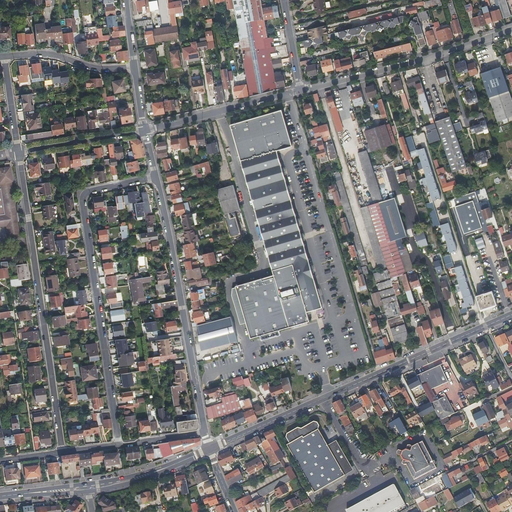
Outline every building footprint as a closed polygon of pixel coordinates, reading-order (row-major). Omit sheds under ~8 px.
[(147,2),(146,0),(141,0),(142,1),(139,1),(137,1),(139,13),(149,12),(149,10),(147,2)] [(173,2),(172,0),(167,0),(172,26),(177,25),(174,12),(173,2)] [(225,0),(227,9),(234,8),(232,0),(225,0)] [(232,0),(234,8),(240,40),(250,96),(277,89),(277,87),(275,76),(273,68),(272,60),(270,52),(270,47),(269,42),(268,37),(267,32),(265,21),(262,8),(261,0),(232,0)] [(312,0),(314,9),(321,8),(325,7),(323,0),(312,0)] [(499,9),(500,9),(497,0),(492,0),(496,10),(490,12),(493,21),(501,18),(499,9)] [(497,0),(500,9),(503,18),(510,16),(505,0),(497,0)] [(157,1),(147,2),(149,10),(158,8),(157,1)] [(176,2),(173,2),(174,12),(182,11),(181,5),(181,1),(176,2)] [(452,1),(446,3),(452,23),(458,21),(455,11),(452,1)] [(113,5),(112,5),(111,3),(110,4),(110,6),(104,7),(105,14),(114,13),(113,5)] [(376,5),(347,12),(348,18),(360,15),(360,13),(377,8),(376,5)] [(471,5),(465,7),(467,13),(473,11),(471,5)] [(277,6),(262,8),(265,21),(280,18),(277,6)] [(487,23),(492,21),(490,12),(488,7),(482,9),(487,23)] [(33,8),(22,9),(23,16),(34,15),(33,8)] [(482,14),(472,18),(475,27),(486,24),(482,14)] [(392,19),(383,21),(384,27),(390,26),(394,28),(397,24),(404,22),(405,16),(405,15),(395,18),(392,19)] [(420,46),(426,44),(418,16),(414,18),(415,19),(411,25),(414,27),(415,31),(417,31),(419,39),(418,39),(420,46)] [(374,23),(370,24),(372,30),(378,29),(381,31),(382,29),(385,29),(384,27),(383,21),(374,23)] [(454,33),(461,31),(458,21),(452,23),(450,23),(454,33)] [(63,43),(62,34),(61,30),(60,25),(51,26),(51,28),(45,29),(44,22),(34,23),(36,42),(44,41),(44,40),(54,39),(54,41),(63,43)] [(119,35),(124,35),(123,24),(110,26),(111,35),(118,34),(119,35)] [(355,28),(356,34),(361,33),(365,35),(368,31),(372,30),(370,24),(355,28)] [(154,41),(173,37),(179,36),(177,25),(172,26),(152,30),(153,30),(154,41)] [(325,25),(307,29),(308,33),(326,29),(325,25)] [(25,42),(25,44),(33,43),(32,33),(29,33),(29,26),(24,27),(24,28),(25,33),(25,42)] [(439,26),(435,27),(435,29),(438,38),(442,37),(443,41),(453,38),(449,27),(440,30),(439,26)] [(0,41),(11,41),(10,27),(0,27),(0,41)] [(85,36),(87,46),(92,45),(95,45),(95,46),(98,46),(98,41),(97,37),(97,34),(96,27),(88,28),(88,34),(88,35),(85,36)] [(353,35),(356,34),(355,28),(341,31),(335,32),(337,39),(346,36),(350,39),(353,35)] [(326,29),(308,33),(309,39),(317,37),(321,36),(327,34),(326,29)] [(435,39),(438,38),(435,29),(426,32),(429,45),(436,43),(435,39)] [(78,53),(88,51),(87,46),(85,36),(85,34),(85,30),(82,30),(83,37),(84,37),(84,39),(76,39),(78,53)] [(148,37),(149,43),(155,42),(154,41),(153,30),(144,32),(145,38),(148,37)] [(211,31),(205,32),(205,33),(206,40),(208,48),(214,46),(211,31)] [(18,43),(25,42),(25,33),(17,33),(18,43)] [(63,43),(74,42),(73,33),(62,34),(63,43)] [(309,39),(303,40),(305,46),(311,45),(315,47),(318,43),(323,42),(321,36),(317,37),(309,39)] [(115,47),(116,51),(120,50),(118,38),(109,40),(109,45),(114,44),(114,47),(115,47)] [(197,42),(198,50),(208,48),(206,40),(197,42)] [(189,48),(191,58),(200,56),(198,50),(197,42),(192,43),(193,47),(189,48)] [(381,50),(374,52),(375,59),(385,57),(384,55),(406,49),(406,51),(411,50),(410,42),(381,50)] [(117,60),(127,59),(128,58),(126,49),(120,50),(116,51),(117,60)] [(157,64),(155,49),(145,50),(147,66),(157,64)] [(179,49),(169,51),(170,58),(172,58),(173,61),(172,61),(174,68),(181,67),(180,60),(179,60),(178,57),(180,56),(179,49)] [(372,59),(370,50),(363,52),(364,57),(353,60),(355,66),(369,62),(368,60),(372,59)] [(353,66),(351,60),(350,57),(345,58),(346,61),(340,63),(339,59),(335,60),(337,70),(353,66)] [(282,67),(281,59),(272,60),(273,68),(282,67)] [(320,61),(323,72),(333,69),(331,59),(320,61)] [(467,65),(465,60),(458,62),(458,63),(455,64),(457,70),(458,70),(459,72),(464,71),(465,72),(469,71),(467,65)] [(33,66),(29,66),(31,78),(39,77),(39,78),(43,78),(42,71),(41,71),(40,62),(32,63),(33,66)] [(27,65),(25,65),(25,63),(21,64),(21,66),(19,66),(20,75),(26,75),(29,74),(27,65)] [(474,63),(467,65),(469,71),(470,75),(478,73),(474,63)] [(317,73),(314,64),(306,66),(308,75),(317,73)] [(50,66),(42,67),(42,71),(43,78),(44,81),(52,79),(50,70),(50,66)] [(501,67),(481,74),(491,102),(492,105),(497,121),(511,115),(511,98),(504,76),(501,67)] [(59,69),(50,70),(52,79),(52,83),(60,82),(59,71),(59,69)] [(67,70),(59,71),(60,82),(69,81),(67,70)] [(221,71),(224,88),(225,87),(230,86),(229,80),(228,73),(227,70),(221,71)] [(450,80),(446,70),(436,73),(439,84),(450,80)] [(148,84),(165,81),(163,72),(147,74),(148,84)] [(26,75),(20,75),(18,75),(19,83),(20,85),(27,84),(26,82),(27,82),(26,75)] [(277,87),(285,86),(285,83),(284,78),(282,78),(282,76),(282,75),(275,76),(277,87)] [(101,84),(100,76),(86,78),(87,88),(93,87),(93,85),(101,84)] [(201,92),(206,91),(203,78),(200,79),(199,76),(194,76),(196,86),(197,91),(198,91),(200,90),(201,92)] [(415,84),(421,82),(419,76),(405,80),(408,87),(415,84)] [(401,80),(400,77),(395,79),(396,81),(392,83),(394,91),(395,91),(396,96),(400,95),(405,93),(401,80)] [(122,79),(112,81),(114,91),(124,89),(122,79)] [(419,95),(425,93),(421,82),(415,84),(419,95)] [(235,95),(238,94),(239,97),(248,95),(246,84),(233,86),(235,95)] [(467,87),(466,87),(468,92),(466,92),(467,95),(466,95),(467,101),(468,101),(469,102),(473,101),(474,102),(479,100),(477,96),(473,98),(471,91),(475,89),(473,84),(467,87)] [(217,101),(225,99),(222,85),(215,87),(217,101)] [(375,85),(366,87),(369,97),(377,95),(375,85)] [(343,130),(330,90),(325,91),(333,116),(338,132),(343,130)] [(362,97),(360,91),(351,94),(353,99),(362,97)] [(31,93),(22,95),(21,95),(21,99),(20,99),(22,108),(23,108),(23,111),(24,111),(33,110),(33,106),(31,106),(29,97),(32,97),(31,93)] [(430,109),(425,93),(419,95),(426,114),(428,114),(431,124),(435,123),(430,109)] [(106,96),(107,97),(108,107),(108,109),(109,111),(111,111),(115,110),(113,95),(106,96)] [(168,95),(164,96),(166,110),(180,108),(178,99),(168,100),(168,95)] [(387,113),(382,98),(377,100),(378,102),(382,114),(387,113)] [(154,114),(165,113),(164,102),(153,103),(154,114)] [(314,112),(312,103),(305,105),(307,114),(314,112)] [(89,128),(94,127),(93,121),(98,121),(96,108),(91,109),(93,116),(89,116),(88,117),(89,128)] [(128,108),(124,108),(119,110),(121,122),(131,121),(128,108)] [(280,109),(229,124),(272,273),(234,284),(249,338),(308,321),(305,310),(321,305),(275,148),(290,144),(281,112),(280,109)] [(29,128),(30,128),(41,127),(39,114),(26,115),(27,124),(29,123),(29,128)] [(450,116),(436,121),(443,142),(453,172),(460,170),(452,145),(459,143),(451,119),(450,116)] [(481,124),(470,127),(472,133),(476,131),(476,132),(484,130),(484,129),(488,127),(484,116),(478,118),(479,122),(480,122),(481,124)] [(74,117),(63,119),(64,128),(76,126),(74,117)] [(82,128),(86,128),(85,119),(77,120),(78,128),(82,128)] [(51,125),(51,130),(52,135),(63,133),(62,123),(59,124),(58,121),(54,121),(54,124),(52,125),(51,125)] [(390,123),(385,124),(392,145),(396,143),(390,123)] [(430,142),(440,138),(435,123),(431,124),(426,126),(427,129),(430,128),(430,130),(431,130),(433,129),(433,131),(432,131),(427,133),(430,142)] [(329,130),(327,124),(319,126),(321,136),(322,136),(326,135),(325,131),(329,130)] [(365,131),(371,151),(392,145),(385,124),(365,131)] [(200,134),(196,135),(197,139),(205,138),(203,128),(199,129),(200,134)] [(51,130),(25,135),(26,139),(40,138),(40,139),(43,138),(42,137),(52,136),(52,135),(51,130)] [(404,165),(411,163),(413,162),(411,158),(410,154),(409,155),(403,135),(399,136),(406,160),(403,161),(404,165)] [(412,136),(406,138),(410,152),(416,149),(412,136)] [(319,142),(321,149),(325,148),(324,145),(323,143),(322,137),(312,140),(313,144),(319,142)] [(187,138),(180,139),(181,148),(182,148),(188,147),(187,138)] [(137,139),(130,140),(132,150),(128,150),(129,159),(134,158),(145,156),(142,142),(137,139)] [(172,148),(174,157),(176,156),(175,149),(181,148),(180,139),(171,140),(172,146),(172,148)] [(332,141),(331,141),(327,143),(330,152),(329,152),(330,156),(336,154),(332,141)] [(219,151),(217,142),(207,144),(209,153),(219,151)] [(460,170),(467,167),(461,147),(459,143),(452,145),(460,170)] [(118,146),(113,147),(115,158),(115,159),(123,158),(121,147),(118,147),(118,146)] [(172,148),(172,146),(166,147),(166,148),(158,149),(159,157),(167,156),(166,149),(172,148)] [(94,153),(90,153),(91,161),(96,160),(95,157),(102,156),(101,148),(94,149),(94,153)] [(325,148),(321,149),(321,151),(317,152),(319,158),(320,157),(322,163),(329,161),(325,148)] [(438,189),(425,148),(418,150),(420,156),(429,184),(426,185),(427,186),(425,187),(427,192),(431,191),(434,200),(441,198),(439,188),(438,189)] [(410,152),(409,152),(410,154),(411,158),(420,156),(418,150),(418,149),(416,149),(410,152)] [(474,154),(478,165),(487,162),(488,158),(491,157),(489,149),(479,153),(474,154)] [(358,155),(374,204),(383,201),(368,152),(358,155)] [(72,160),(69,161),(71,170),(71,171),(76,170),(82,169),(81,167),(79,154),(71,156),(72,160)] [(84,154),(79,154),(81,167),(85,166),(85,167),(91,166),(90,155),(84,156),(84,154)] [(70,170),(68,156),(57,157),(60,172),(70,170)] [(43,160),(44,165),(44,167),(45,170),(54,169),(53,158),(43,160)] [(115,159),(115,158),(110,159),(109,159),(112,174),(118,173),(117,165),(116,162),(115,159)] [(134,158),(129,159),(125,160),(126,164),(127,164),(129,171),(139,169),(137,161),(134,161),(134,158)] [(172,161),(171,158),(163,160),(166,170),(170,169),(170,168),(171,167),(169,162),(172,161)] [(210,164),(209,161),(204,162),(206,171),(205,172),(206,176),(213,174),(210,164)] [(417,163),(422,177),(426,175),(421,161),(417,163)] [(0,228),(7,227),(9,241),(20,239),(18,222),(17,222),(15,214),(17,214),(12,183),(12,182),(10,168),(11,168),(10,163),(4,164),(5,168),(0,169),(0,184),(5,216),(0,216),(0,228)] [(28,164),(29,170),(29,172),(30,177),(39,175),(37,163),(28,164)] [(438,173),(439,176),(445,175),(446,174),(445,168),(441,169),(437,171),(438,173)] [(97,170),(93,171),(93,174),(94,178),(98,177),(98,180),(106,179),(104,170),(97,172),(97,170)] [(176,170),(166,173),(169,182),(179,179),(176,170)] [(405,170),(398,173),(401,181),(407,179),(405,171),(405,170)] [(340,173),(333,175),(335,180),(336,184),(341,201),(342,205),(346,217),(349,226),(350,232),(353,239),(354,244),(357,254),(361,267),(367,265),(356,227),(340,173)] [(441,184),(442,188),(448,186),(445,175),(439,176),(441,184)] [(451,190),(458,188),(455,180),(449,182),(451,190)] [(48,181),(43,182),(34,184),(35,190),(38,189),(39,196),(42,196),(42,200),(51,198),(48,181)] [(179,182),(170,185),(171,189),(170,190),(171,193),(181,191),(179,182)] [(341,201),(336,184),(329,186),(331,193),(333,192),(336,202),(341,201)] [(241,209),(234,185),(217,189),(218,193),(222,205),(224,214),(241,209)] [(139,202),(137,191),(127,192),(129,202),(135,201),(135,202),(139,202)] [(68,213),(75,212),(72,193),(65,194),(68,213)] [(181,193),(166,196),(167,199),(173,198),(174,202),(184,200),(184,198),(182,198),(181,193)] [(144,194),(141,194),(142,201),(143,212),(149,211),(146,194),(144,194)] [(125,207),(123,195),(115,196),(116,205),(116,206),(117,208),(119,208),(125,207)] [(103,205),(103,207),(105,207),(105,206),(108,206),(110,206),(109,199),(102,200),(102,196),(93,197),(94,206),(103,205)] [(383,202),(396,241),(406,237),(406,236),(399,215),(400,215),(395,198),(383,202)] [(135,202),(134,202),(137,217),(144,216),(143,212),(142,201),(139,202),(135,202)] [(376,233),(380,245),(396,241),(383,202),(383,201),(374,204),(368,205),(376,233)] [(174,206),(177,216),(181,215),(190,213),(187,202),(174,206)] [(441,227),(443,235),(444,234),(446,240),(450,252),(457,250),(451,232),(452,232),(449,222),(441,225),(433,202),(427,204),(434,227),(438,226),(439,228),(441,227)] [(467,213),(466,213),(472,231),(483,228),(487,226),(485,219),(480,204),(479,202),(465,206),(467,213)] [(487,202),(480,204),(485,219),(492,216),(489,208),(487,202)] [(51,205),(42,206),(44,220),(54,219),(51,205)] [(368,205),(361,207),(360,208),(379,269),(387,266),(380,245),(376,233),(368,205)] [(107,212),(108,222),(118,220),(118,215),(117,214),(117,208),(116,206),(111,206),(110,206),(108,206),(108,209),(108,211),(107,211),(107,212)] [(144,216),(144,217),(146,232),(152,231),(151,221),(154,221),(153,215),(151,215),(151,211),(149,211),(143,212),(144,216)] [(182,224),(183,229),(193,227),(190,213),(181,215),(182,219),(183,223),(182,224)] [(472,231),(466,213),(459,215),(465,233),(472,231)] [(406,236),(406,237),(407,237),(400,215),(399,215),(406,236)] [(346,233),(350,232),(349,226),(346,217),(341,218),(346,233)] [(68,225),(70,237),(77,236),(76,224),(68,225)] [(129,235),(127,225),(120,226),(122,237),(129,236),(129,235)] [(105,229),(97,231),(98,239),(100,239),(100,241),(106,240),(105,229)] [(196,238),(194,229),(184,231),(187,241),(189,240),(189,242),(194,240),(194,239),(196,238)] [(418,248),(427,245),(423,234),(421,229),(419,230),(421,233),(414,235),(418,248)] [(155,231),(152,231),(146,232),(138,233),(140,242),(149,241),(157,240),(155,231)] [(45,253),(56,251),(54,241),(53,232),(45,233),(42,234),(45,253)] [(511,236),(511,233),(501,237),(503,240),(505,246),(511,243),(511,236)] [(478,248),(485,247),(483,237),(476,238),(478,248)] [(68,254),(66,239),(63,240),(57,240),(56,240),(57,248),(59,248),(60,255),(66,254),(68,254)] [(158,250),(157,240),(149,241),(151,251),(158,250)] [(194,241),(184,244),(187,258),(197,255),(199,254),(197,249),(195,249),(194,241)] [(387,266),(388,268),(390,277),(397,299),(401,298),(399,291),(396,283),(398,282),(396,277),(400,276),(409,302),(410,306),(416,304),(415,304),(408,281),(405,272),(400,255),(399,251),(396,241),(380,245),(387,266)] [(498,242),(492,244),(498,264),(501,263),(499,257),(503,256),(498,242)] [(106,243),(99,245),(101,258),(110,257),(109,247),(107,247),(106,243)] [(217,262),(214,250),(204,253),(207,265),(217,262)] [(407,253),(400,255),(405,272),(413,269),(407,253)] [(453,266),(450,254),(444,256),(447,268),(453,266)] [(79,267),(77,257),(67,259),(70,276),(78,275),(77,267),(79,267)] [(434,261),(437,272),(442,271),(439,258),(433,260),(434,261)] [(186,261),(187,269),(193,268),(196,267),(195,264),(193,264),(193,262),(191,262),(190,260),(186,261)] [(501,272),(508,270),(505,261),(501,263),(498,264),(501,272)] [(102,263),(104,276),(105,276),(113,275),(112,265),(113,265),(112,262),(102,263)] [(11,287),(21,286),(20,281),(29,279),(26,264),(16,266),(18,279),(10,280),(11,287)] [(456,277),(459,284),(460,290),(457,291),(459,298),(462,296),(464,301),(461,302),(462,308),(460,308),(462,313),(468,311),(467,307),(474,304),(472,295),(471,295),(461,265),(451,268),(452,273),(456,272),(457,276),(456,277)] [(193,268),(187,269),(189,277),(192,276),(192,279),(203,277),(201,266),(199,266),(196,267),(193,268)] [(0,278),(3,278),(5,278),(8,277),(7,268),(0,269),(0,278)] [(361,268),(354,270),(355,276),(358,275),(361,285),(359,285),(361,290),(367,288),(367,287),(362,270),(361,268)] [(395,342),(409,337),(402,315),(400,309),(397,299),(390,277),(388,268),(373,273),(379,291),(383,304),(383,305),(385,310),(386,313),(395,342)] [(156,294),(165,293),(164,287),(163,283),(169,282),(168,275),(167,275),(166,270),(163,271),(161,271),(156,272),(158,284),(155,285),(156,294)] [(47,291),(58,289),(56,274),(45,276),(47,291)] [(419,293),(423,292),(418,274),(409,277),(412,288),(417,286),(419,293)] [(105,276),(108,287),(117,286),(115,275),(113,275),(105,276)] [(139,301),(144,300),(143,296),(142,296),(141,290),(142,290),(141,283),(150,282),(149,276),(140,277),(135,278),(135,279),(137,291),(138,299),(139,301)] [(192,279),(189,280),(190,284),(197,282),(198,285),(209,283),(207,276),(203,277),(192,279)] [(131,283),(132,292),(137,291),(135,279),(135,278),(130,279),(127,280),(128,283),(131,283)] [(445,280),(440,282),(444,295),(445,299),(450,297),(445,280)] [(19,304),(29,303),(27,288),(16,290),(19,304)] [(87,302),(87,300),(85,290),(77,291),(79,303),(75,303),(75,305),(83,304),(83,302),(87,302)] [(109,302),(110,308),(122,306),(120,292),(115,292),(115,291),(107,293),(108,302),(109,302)] [(191,293),(193,301),(202,299),(204,299),(203,296),(201,296),(201,293),(198,294),(198,291),(191,293)] [(372,293),(376,305),(383,304),(379,291),(372,293)] [(63,301),(62,292),(49,294),(50,297),(60,296),(62,306),(64,305),(63,301)] [(480,308),(481,312),(497,307),(492,294),(485,297),(484,295),(476,298),(480,308)] [(64,307),(64,305),(62,306),(60,296),(50,297),(51,307),(60,306),(62,315),(63,315),(65,315),(65,313),(64,307)] [(202,299),(193,301),(194,309),(201,307),(201,305),(203,304),(202,299)] [(177,304),(176,300),(154,303),(149,304),(154,309),(155,312),(156,311),(157,315),(162,315),(161,307),(177,304)] [(75,305),(64,307),(65,313),(75,311),(76,317),(79,317),(88,316),(87,311),(85,312),(84,312),(83,304),(75,305)] [(404,308),(406,314),(407,313),(417,310),(416,307),(416,304),(410,306),(404,308)] [(426,312),(423,305),(422,305),(416,307),(417,310),(419,315),(426,312)] [(112,320),(124,318),(123,309),(110,310),(112,320)] [(31,319),(30,310),(18,312),(20,321),(31,319)] [(197,322),(197,325),(198,325),(205,323),(206,322),(203,310),(194,312),(196,322),(197,322)] [(51,327),(64,325),(63,315),(62,315),(49,317),(51,327)] [(438,317),(437,315),(434,316),(434,318),(432,319),(434,326),(443,323),(441,316),(438,317)] [(91,327),(89,316),(88,316),(79,317),(80,318),(76,319),(76,317),(66,319),(66,322),(72,322),(72,321),(77,321),(78,329),(91,327)] [(231,316),(228,316),(206,322),(205,323),(198,325),(199,332),(199,334),(200,334),(203,351),(235,342),(239,341),(231,316)] [(374,332),(380,330),(376,316),(371,318),(372,321),(371,321),(374,332)] [(165,322),(166,324),(166,325),(167,330),(176,329),(175,321),(165,322)] [(420,323),(421,326),(425,338),(430,337),(429,335),(431,334),(427,321),(420,323)] [(150,333),(148,322),(143,322),(142,323),(143,330),(145,329),(145,334),(150,333)] [(112,326),(112,327),(114,335),(119,335),(119,337),(124,336),(122,325),(113,326),(112,326)] [(416,328),(422,346),(427,344),(425,338),(421,326),(416,328)] [(4,345),(14,343),(12,332),(3,333),(4,338),(3,338),(4,345)] [(27,333),(27,332),(25,332),(18,333),(18,338),(22,338),(22,339),(27,338),(28,341),(38,339),(37,332),(27,333)] [(54,346),(69,344),(68,334),(62,335),(62,336),(53,338),(54,346)] [(510,342),(506,334),(496,338),(499,346),(507,343),(510,342)] [(126,338),(115,340),(116,347),(127,345),(126,338)] [(157,342),(152,342),(154,355),(160,354),(160,356),(172,354),(169,338),(156,340),(157,342)] [(385,349),(388,360),(394,358),(394,356),(391,346),(387,347),(385,340),(382,340),(383,345),(385,349)] [(88,344),(87,341),(85,341),(86,349),(88,349),(90,360),(98,359),(96,343),(88,344)] [(484,342),(479,345),(488,363),(493,360),(490,356),(487,357),(486,353),(489,352),(484,342)] [(116,347),(117,354),(120,353),(128,352),(127,345),(116,347)] [(30,362),(40,360),(38,347),(28,348),(30,362)] [(374,352),(377,364),(388,360),(385,349),(374,352)] [(118,357),(119,366),(132,364),(131,352),(128,352),(120,353),(120,357),(118,357)] [(176,357),(175,353),(172,354),(160,356),(152,357),(153,364),(159,363),(158,360),(171,358),(176,357)] [(5,365),(10,364),(9,354),(3,355),(0,356),(0,355),(0,365),(2,365),(5,365)] [(471,355),(468,357),(460,360),(467,374),(469,373),(468,370),(477,365),(474,359),(471,355)] [(74,375),(73,364),(71,357),(64,358),(61,358),(62,368),(67,368),(69,376),(74,375)] [(149,368),(147,360),(137,361),(139,371),(141,370),(149,369),(149,368)] [(186,384),(186,383),(183,364),(175,365),(175,370),(175,372),(174,372),(174,373),(176,373),(177,385),(186,384)] [(15,373),(14,372),(14,371),(17,370),(17,368),(16,365),(9,366),(10,374),(15,373)] [(84,380),(97,378),(94,365),(82,366),(84,380)] [(440,365),(417,376),(423,386),(428,396),(435,410),(439,419),(440,420),(442,419),(445,417),(455,413),(444,393),(441,395),(442,397),(436,401),(431,390),(448,382),(440,365)] [(29,382),(40,381),(38,366),(28,367),(29,382)] [(494,375),(494,374),(493,371),(483,376),(488,386),(492,383),(495,388),(500,386),(494,375)] [(128,372),(121,373),(123,386),(134,385),(132,372),(128,372)] [(511,385),(511,384),(509,379),(507,380),(508,382),(502,385),(500,382),(502,381),(499,376),(501,376),(499,372),(494,375),(500,386),(501,387),(502,390),(511,385)] [(248,378),(255,376),(254,374),(242,378),(243,380),(244,379),(246,385),(250,384),(248,378)] [(232,378),(229,380),(229,382),(234,380),(237,392),(247,389),(246,385),(244,379),(243,380),(242,378),(242,376),(232,378)] [(288,391),(291,390),(288,378),(280,381),(282,386),(284,392),(285,395),(289,394),(288,391)] [(76,386),(76,385),(75,380),(65,381),(66,386),(67,391),(65,392),(66,398),(69,397),(69,402),(78,400),(76,386)] [(465,383),(460,385),(465,396),(470,394),(476,396),(479,394),(473,381),(466,384),(465,383)] [(21,393),(19,384),(10,385),(11,395),(21,393)] [(186,389),(186,384),(177,385),(170,386),(173,405),(179,404),(178,397),(177,397),(176,389),(180,389),(180,390),(186,389)] [(47,388),(48,388),(48,385),(44,386),(44,389),(34,390),(36,402),(46,401),(44,390),(46,390),(47,388)] [(402,391),(399,385),(394,387),(395,388),(390,391),(393,396),(402,391)] [(221,386),(209,389),(211,395),(215,394),(215,396),(221,395),(220,390),(222,389),(221,386)] [(271,397),(284,392),(282,386),(275,388),(274,387),(270,388),(269,387),(268,387),(269,390),(271,397)] [(428,396),(423,386),(411,392),(412,393),(415,397),(420,394),(426,405),(425,406),(429,413),(435,410),(428,396)] [(98,397),(99,397),(97,387),(86,388),(88,398),(91,398),(93,398),(98,397)] [(489,392),(491,395),(502,390),(501,387),(489,392)] [(386,406),(377,389),(370,393),(375,402),(376,402),(377,403),(379,402),(382,408),(386,406)] [(511,390),(501,395),(504,401),(511,396),(511,390)] [(132,399),(131,391),(121,392),(123,400),(132,399)] [(240,409),(234,393),(207,403),(210,412),(208,413),(209,420),(240,409)] [(367,395),(359,400),(360,403),(361,403),(363,408),(365,407),(367,410),(370,409),(370,407),(373,405),(367,395)] [(502,406),(503,409),(507,407),(506,407),(504,401),(501,395),(497,397),(501,403),(499,404),(500,407),(502,406)] [(98,398),(98,397),(93,398),(94,409),(99,408),(99,407),(103,406),(102,398),(98,398)] [(243,412),(247,424),(256,420),(255,416),(252,408),(248,399),(239,403),(241,408),(245,406),(247,411),(243,412)] [(266,411),(274,408),(271,399),(265,401),(266,405),(264,406),(266,411)] [(332,404),(333,405),(338,414),(344,411),(346,410),(340,400),(332,404)] [(361,403),(350,409),(356,419),(367,413),(363,408),(361,403)] [(489,404),(483,407),(489,420),(495,416),(489,404)] [(252,408),(255,416),(264,412),(262,407),(259,409),(257,405),(252,408)] [(374,408),(379,416),(383,414),(378,406),(374,408)] [(161,427),(173,426),(172,413),(164,414),(163,407),(158,408),(161,427)] [(497,416),(497,419),(505,415),(507,418),(504,419),(506,422),(507,421),(509,427),(511,426),(511,419),(507,409),(507,407),(503,409),(498,412),(497,416)] [(174,409),(175,416),(182,415),(181,408),(174,409)] [(127,426),(136,425),(135,415),(130,416),(129,410),(124,411),(127,426)] [(423,423),(417,411),(405,417),(409,424),(414,422),(416,423),(417,423),(418,425),(423,423)] [(30,414),(31,416),(34,416),(34,421),(38,421),(38,419),(41,419),(41,421),(45,420),(44,418),(49,418),(49,414),(46,414),(46,412),(40,413),(33,414),(30,414)] [(102,414),(102,412),(96,413),(98,426),(104,425),(104,428),(112,427),(109,413),(102,414)] [(98,426),(96,413),(93,413),(94,423),(90,423),(90,424),(82,425),(84,437),(91,436),(91,434),(99,433),(98,426)] [(233,416),(236,425),(245,421),(241,413),(233,416)] [(176,421),(178,432),(194,429),(198,424),(196,414),(187,415),(187,417),(191,416),(191,419),(176,421)] [(346,414),(340,417),(346,427),(351,424),(346,414)] [(12,427),(12,429),(13,435),(16,435),(19,434),(16,419),(16,415),(10,416),(12,427)] [(452,428),(453,429),(463,424),(461,421),(465,419),(462,415),(457,418),(456,416),(451,419),(452,420),(449,421),(449,422),(446,424),(448,430),(452,428)] [(226,419),(230,428),(236,425),(233,416),(226,419)] [(141,430),(150,429),(149,422),(148,417),(143,418),(143,420),(139,421),(141,430)] [(396,426),(401,435),(407,431),(400,417),(389,423),(391,428),(396,426)] [(224,431),(230,428),(226,419),(220,422),(224,431)] [(150,429),(150,430),(151,430),(154,429),(157,429),(156,421),(151,421),(150,422),(149,422),(150,429)] [(318,428),(318,429),(319,425),(318,422),(314,422),(302,428),(298,428),(287,434),(286,437),(290,443),(318,428)] [(346,427),(349,433),(355,430),(351,424),(346,427)] [(84,439),(84,437),(82,425),(71,427),(72,431),(69,431),(70,441),(84,439)] [(4,446),(15,445),(13,435),(12,429),(12,427),(2,428),(2,429),(2,432),(3,437),(4,446)] [(345,467),(332,442),(327,445),(318,429),(318,428),(290,443),(287,444),(315,492),(345,475),(341,468),(345,467)] [(365,435),(362,429),(356,433),(359,438),(365,435)] [(272,430),(264,434),(267,439),(280,461),(281,463),(281,464),(283,467),(287,476),(290,481),(295,479),(296,479),(290,467),(286,469),(280,459),(283,458),(275,444),(276,443),(273,437),(275,435),(273,431),(272,430)] [(49,431),(40,432),(41,435),(40,435),(40,436),(41,436),(41,437),(40,437),(41,439),(42,443),(46,443),(46,444),(51,444),(49,431)] [(13,435),(15,445),(15,446),(19,445),(18,444),(25,443),(23,433),(21,434),(19,434),(16,435),(13,435)] [(490,443),(486,435),(474,441),(476,446),(481,443),(482,446),(490,443)] [(199,439),(158,444),(163,459),(175,454),(199,444),(199,439)] [(256,446),(253,439),(244,442),(248,452),(257,448),(256,446)] [(260,443),(260,444),(273,465),(280,461),(267,439),(266,440),(261,443),(260,443)] [(336,440),(332,442),(345,467),(350,464),(336,440)] [(423,441),(417,444),(428,464),(431,463),(433,462),(423,441)] [(154,458),(154,462),(155,462),(163,459),(158,444),(155,444),(152,445),(153,449),(154,458)] [(428,464),(417,444),(415,445),(426,465),(428,464)] [(467,444),(456,450),(449,454),(452,459),(456,457),(456,456),(464,452),(470,450),(467,444)] [(426,465),(415,445),(413,446),(412,450),(407,448),(403,450),(402,450),(401,453),(401,454),(402,455),(404,458),(409,460),(407,464),(415,479),(417,478),(413,472),(426,465)] [(138,447),(126,448),(127,460),(140,458),(138,447)] [(493,463),(495,465),(499,463),(509,458),(504,448),(496,452),(500,459),(501,460),(497,462),(497,461),(493,463)] [(144,450),(146,459),(154,458),(153,449),(144,450)] [(93,453),(90,453),(92,464),(96,464),(96,460),(104,459),(103,456),(103,451),(99,452),(99,453),(94,454),(93,453)] [(217,459),(220,466),(235,460),(236,459),(234,457),(232,458),(231,455),(233,454),(231,451),(230,451),(223,454),(219,456),(217,459)] [(90,453),(78,454),(79,461),(79,465),(82,465),(92,464),(90,453)] [(69,455),(60,457),(61,463),(79,461),(78,454),(69,455)] [(103,456),(104,459),(104,466),(119,464),(117,454),(103,456)] [(452,459),(449,454),(442,457),(446,465),(451,462),(450,460),(452,459)] [(258,457),(244,465),(249,475),(263,467),(258,457)] [(481,457),(477,459),(484,471),(487,469),(483,462),(482,460),(481,457)] [(59,473),(58,462),(54,462),(47,463),(48,474),(59,473)] [(437,468),(433,462),(431,463),(428,464),(426,465),(413,472),(417,478),(437,468)] [(26,478),(39,476),(38,466),(25,468),(26,478)] [(16,479),(20,478),(18,468),(14,469),(14,468),(5,469),(6,481),(16,480),(16,479)] [(198,484),(209,480),(203,468),(194,472),(198,484)] [(459,468),(447,474),(448,476),(451,483),(453,486),(455,485),(451,477),(461,472),(459,468)] [(506,468),(499,471),(501,477),(509,474),(506,468)] [(238,469),(224,476),(226,482),(240,474),(238,469)] [(226,482),(228,486),(243,478),(240,474),(226,482)] [(187,485),(185,475),(176,477),(177,487),(186,485),(187,485)] [(283,485),(290,481),(287,476),(256,492),(257,495),(251,498),(253,501),(261,497),(273,491),(283,485)] [(178,495),(175,482),(170,483),(171,486),(164,487),(166,497),(178,495)] [(207,497),(215,495),(210,482),(203,484),(207,497)] [(287,493),(283,485),(273,491),(278,498),(287,493)] [(347,509),(348,511),(359,511),(376,503),(399,490),(396,486),(394,485),(393,486),(394,488),(377,497),(375,495),(367,499),(367,502),(352,509),(351,508),(347,509)] [(394,488),(393,486),(378,494),(375,495),(377,497),(394,488)] [(420,496),(415,487),(410,490),(416,499),(420,497),(420,496)] [(447,489),(444,491),(447,497),(452,494),(449,488),(447,489)] [(380,511),(379,511),(390,511),(406,504),(399,490),(376,503),(380,511)] [(475,499),(471,491),(458,497),(463,506),(475,499)] [(138,504),(152,501),(150,492),(149,492),(146,492),(145,493),(145,494),(137,496),(138,504)] [(422,501),(432,496),(434,495),(432,492),(426,495),(425,494),(423,495),(423,494),(420,496),(420,497),(422,501)] [(501,497),(496,500),(501,510),(502,511),(508,508),(507,506),(509,505),(510,505),(511,504),(511,498),(508,492),(500,496),(501,497)] [(233,499),(238,510),(245,506),(248,504),(247,502),(251,500),(249,496),(245,498),(243,494),(240,495),(241,499),(237,501),(236,498),(233,499)] [(99,503),(101,504),(103,511),(117,509),(116,503),(112,504),(113,502),(110,500),(108,498),(107,498),(104,496),(99,503)] [(211,505),(218,503),(216,496),(209,498),(211,505)] [(419,503),(416,504),(420,511),(421,511),(436,504),(432,496),(422,501),(419,503)] [(253,501),(252,502),(254,507),(255,507),(256,509),(259,507),(258,505),(260,504),(263,502),(263,501),(261,497),(253,501)] [(290,511),(298,506),(293,497),(285,502),(288,507),(290,511)] [(367,499),(351,508),(352,509),(367,502),(367,499)] [(492,511),(497,511),(501,510),(496,500),(495,499),(487,503),(492,511)] [(64,511),(77,511),(82,506),(75,501),(73,504),(72,506),(71,507),(69,505),(64,511)] [(197,502),(191,504),(192,511),(196,511),(199,511),(197,502)] [(245,506),(247,511),(250,509),(251,511),(254,509),(254,507),(252,502),(250,503),(248,504),(245,506)] [(376,503),(359,511),(379,511),(380,511),(376,503)]
